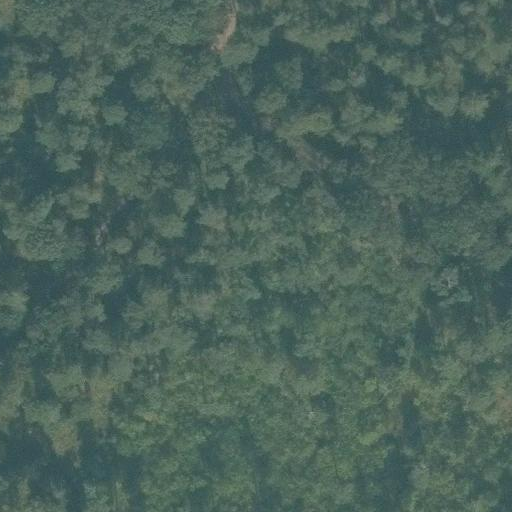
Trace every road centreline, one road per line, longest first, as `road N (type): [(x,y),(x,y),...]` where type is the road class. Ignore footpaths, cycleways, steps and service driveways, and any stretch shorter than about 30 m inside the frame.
road 1 (track): [(217,86),(511,282)]
road 2 (track): [(217,86),(0,345)]
road 3 (track): [(84,0),(217,86)]
